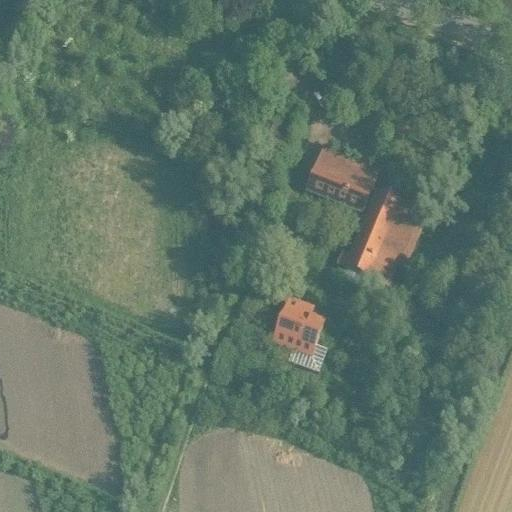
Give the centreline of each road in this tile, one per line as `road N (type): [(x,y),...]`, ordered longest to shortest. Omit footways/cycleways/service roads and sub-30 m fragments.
road 1 (track): [(158,511),(210,352),(279,229),(311,146),(313,110),(297,86),(293,48),(318,0)]
road 2 (track): [(210,352),(6,265)]
road 3 (track): [(159,511),(0,445)]
road 4 (tertiary): [(511,48),(384,0)]
